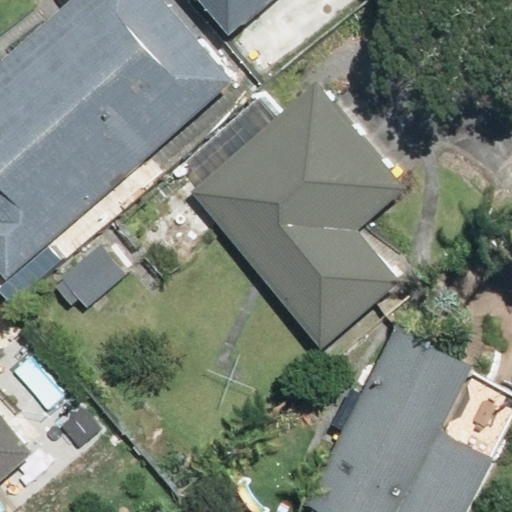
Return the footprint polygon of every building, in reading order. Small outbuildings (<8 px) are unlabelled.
[(261,58),(207,0),(81,0),(17,59),(4,46),(0,49),(0,266),(16,284),(261,58)] [(328,74),(199,192),(336,342),(412,273),(372,229),(425,181),(328,74)] [(487,363),(410,322),(372,392),(363,386),(343,423),(356,429),(314,505),(326,511),(479,511),(511,454),(511,452),(454,422),(487,363)] [(0,323),(0,486),(41,449),(0,403),(0,362),(20,345),(0,323)] [(81,404),(48,433),(79,468),(112,439),(81,404)]
